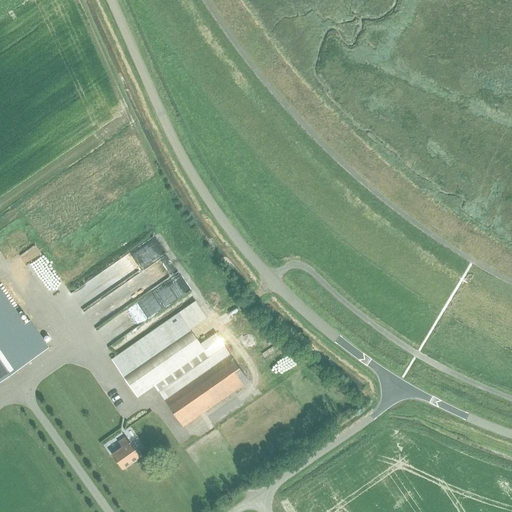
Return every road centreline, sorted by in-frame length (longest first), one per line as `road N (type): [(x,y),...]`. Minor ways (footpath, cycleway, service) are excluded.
road 1 (unclassified): [(400,382),(338,339),(226,226),(160,111),(111,0)]
road 2 (unclassified): [(255,497),(371,417),(400,382)]
road 3 (unclassified): [(511,434),(400,382)]
